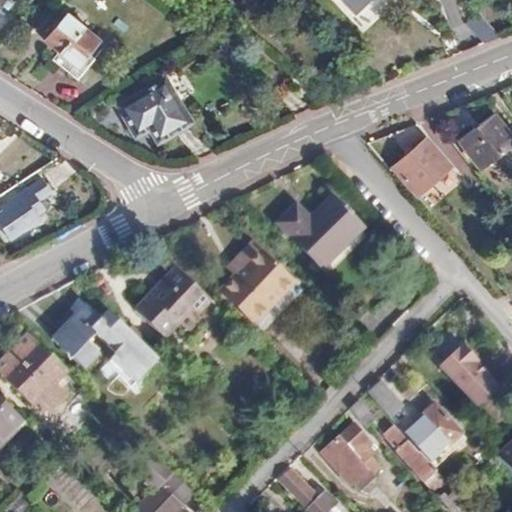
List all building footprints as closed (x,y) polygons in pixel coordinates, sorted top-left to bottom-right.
[(341,0),(353,13),(367,0),(341,0)] [(477,12),(465,24),(482,43),(499,36),(477,12)] [(66,15),(44,42),(59,54),(53,61),(76,80),(93,61),(84,54),(96,39),(66,15)] [(163,79),(122,103),(130,117),(125,120),(135,135),(148,127),(157,142),(189,123),(163,79)] [(117,106),(125,120),(130,117),(122,103),(117,106)] [(462,136),(485,166),(511,145),(511,132),(495,109),(462,136)] [(462,170),(439,140),(399,172),(424,202),(462,170)] [(0,189),(9,181),(0,171),(0,162),(6,157),(0,150),(0,189)] [(68,195),(59,181),(15,209),(17,213),(9,218),(25,242),(55,223),(52,219),(61,213),(55,204),(68,195)] [(302,196),(285,213),(327,256),(367,219),(338,189),(316,210),(302,196)] [(220,275),(255,311),(296,272),(255,229),(242,241),(247,248),(235,261),(220,275)] [(242,241),(228,254),(235,261),(247,248),(242,241)] [(163,284),(193,312),(206,324),(221,309),(178,269),(163,284)] [(304,280),(296,272),(255,311),(263,319),(304,280)] [(137,310),(166,339),(193,312),(163,284),(137,310)] [(103,358),(118,374),(146,344),(104,303),(95,311),(80,297),(51,327),(85,360),(101,344),(90,333),(98,324),(117,343),(103,358)] [(64,361),(33,331),(2,362),(35,391),(64,361)] [(469,347),(448,366),(486,408),(504,391),(483,368),(486,366),(469,347)] [(405,406),(390,389),(380,398),(395,414),(405,406)] [(0,432),(20,411),(0,392),(0,432)] [(362,411),(378,429),(388,421),(372,402),(362,411)] [(439,464),(470,436),(442,404),(411,432),(439,464)] [(390,430),(432,480),(444,469),(439,464),(411,432),(401,420),(390,430)] [(374,458),(383,450),(361,424),(327,452),(357,486),(361,483),(370,493),(383,482),(372,468),(368,464),(374,458)] [(171,511),(195,488),(173,466),(169,469),(148,450),(135,464),(157,484),(128,511),(171,511)] [(372,468),(378,463),(374,458),(368,464),(372,468)] [(335,511),(308,485),(298,496),(314,511),(346,511),(343,508),(338,511),(335,511)] [(462,511),(474,503),(459,485),(450,493),(445,488),(441,491),(459,511),(462,511)]
